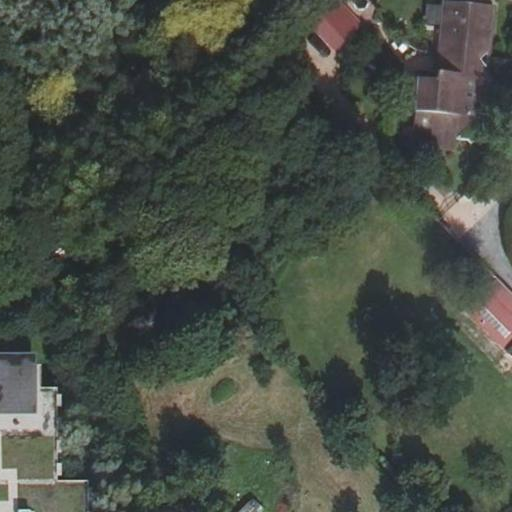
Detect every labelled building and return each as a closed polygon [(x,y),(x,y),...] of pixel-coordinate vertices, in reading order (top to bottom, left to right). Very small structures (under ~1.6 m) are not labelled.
[(473,60),(476,7),(456,5),(452,59),(473,60)] [(506,45),(508,9),(476,7),(473,60),(489,61),(489,57),(506,45)] [(344,19),(326,36),(344,54),(362,36),(344,19)] [(472,77),(473,60),(452,59),(451,76),(472,77)] [(501,127),(504,76),(489,63),(489,61),(473,60),(472,77),(451,76),(430,74),(428,107),(429,107),(427,127),(426,136),(442,136),(441,145),(449,146),(449,156),(475,158),(475,147),(486,147),(490,151),(506,131),(501,127)] [(427,127),(429,107),(428,107),(416,117),(427,127)] [(35,368),(0,367),(0,511),(92,511),(92,484),(62,483),(62,391),(35,391),(35,368)]
